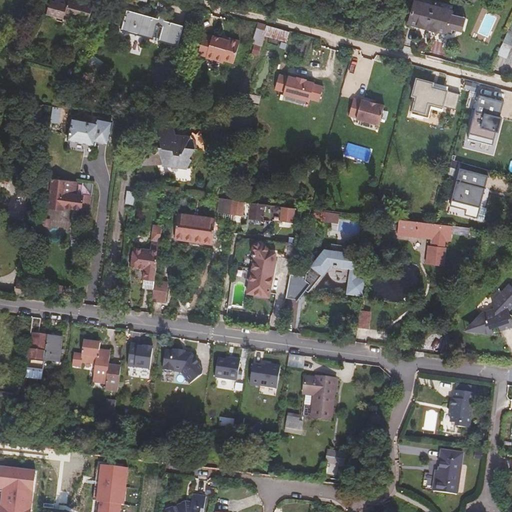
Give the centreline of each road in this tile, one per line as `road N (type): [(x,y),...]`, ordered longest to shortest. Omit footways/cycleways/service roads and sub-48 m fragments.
road 1 (residential): [(0,306),(410,362)]
road 2 (residential): [(192,0),(511,86)]
road 3 (residential): [(276,483),(351,498),(395,479),(390,440),(410,362)]
road 4 (residential): [(500,375),(484,508)]
